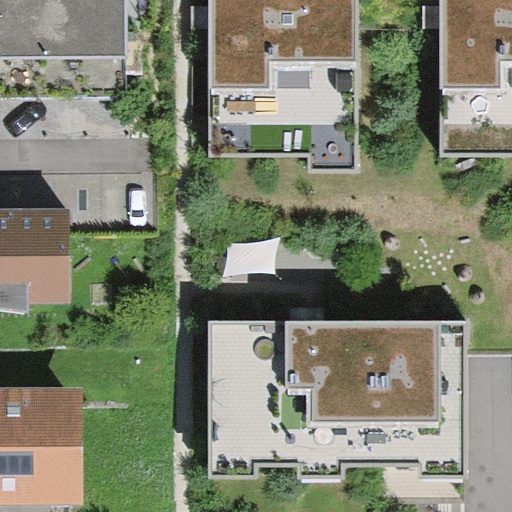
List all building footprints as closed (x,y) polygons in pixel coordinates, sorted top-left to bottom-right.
[(135,0),(0,0),(0,53),(0,76),(136,74),(135,0)] [(353,0),(215,0),(215,161),(315,160),(315,177),(354,177),(353,0)] [(511,0),(445,0),(446,158),(511,158),(511,0)] [(71,206),(0,206),(0,309),(30,316),(30,304),(68,301),(71,206)] [(466,323),(209,324),(210,478),(259,478),(259,465),(297,465),(297,479),(343,479),(343,465),(418,465),(418,479),(466,479),(466,323)] [(85,390),(0,388),(0,504),(84,505),(85,390)]
